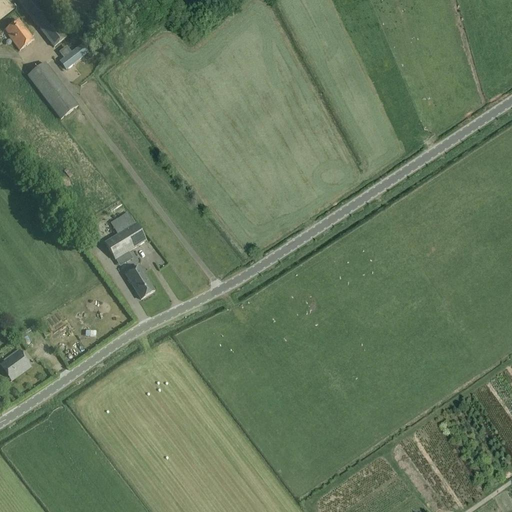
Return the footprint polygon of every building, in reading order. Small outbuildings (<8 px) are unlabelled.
[(17,0),(55,47),(67,38),(38,0),(17,0)] [(20,52),(34,41),(26,30),(25,31),(18,21),(5,31),(9,36),(8,36),(20,52)] [(53,59),(60,68),(77,55),(70,46),(53,59)] [(45,64),(28,77),(61,120),(79,107),(45,64)] [(115,261),(146,242),(136,224),(134,225),(127,213),(110,223),(117,235),(104,243),(115,261)] [(95,240),(99,238),(94,229),(90,232),(95,240)] [(141,301),(155,292),(140,268),(126,276),(141,301)] [(32,368),(20,351),(0,364),(0,366),(11,382),(32,368)]
